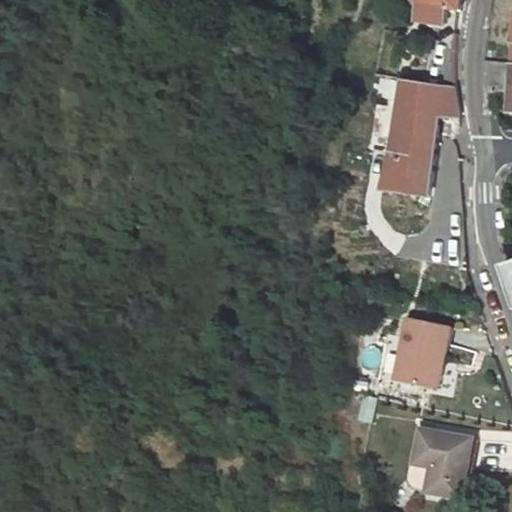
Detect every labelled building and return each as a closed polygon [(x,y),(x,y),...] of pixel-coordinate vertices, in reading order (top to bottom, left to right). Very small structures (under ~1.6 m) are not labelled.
[(464,11),(466,0),(429,0),(430,0),(427,21),(448,24),(450,9),(464,11)] [(511,60),(487,59),(485,90),(497,90),(498,84),(511,85),(511,60)] [(386,205),(430,212),(444,117),(465,118),(460,86),(412,80),(386,205)] [(416,318),(404,379),(444,387),(457,326),(416,318)] [(466,497),(476,438),(425,429),(419,463),(436,466),(432,490),(466,497)]
